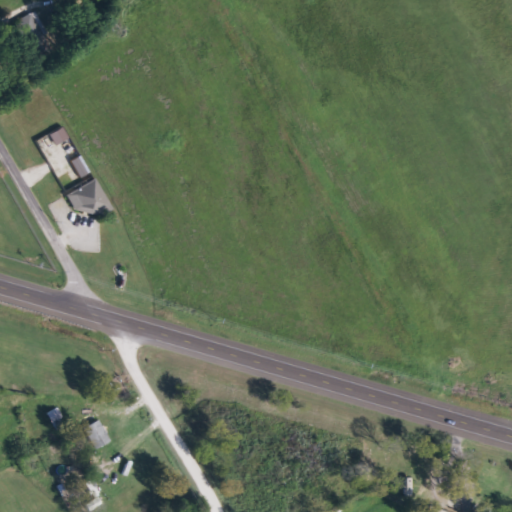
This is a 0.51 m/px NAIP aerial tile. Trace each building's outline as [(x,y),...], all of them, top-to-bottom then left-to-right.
[(51,35),(35,11),(14,25),(30,49),(51,35)] [(71,139),(64,127),(50,134),(57,146),(71,139)] [(81,179),(91,173),(81,156),(72,162),(81,179)] [(95,178),(63,196),(73,212),(100,218),(113,210),(95,178)] [(55,429),(65,425),(58,409),(49,413),(55,429)] [(83,429),(98,420),(110,441),(95,450),(83,429)]
